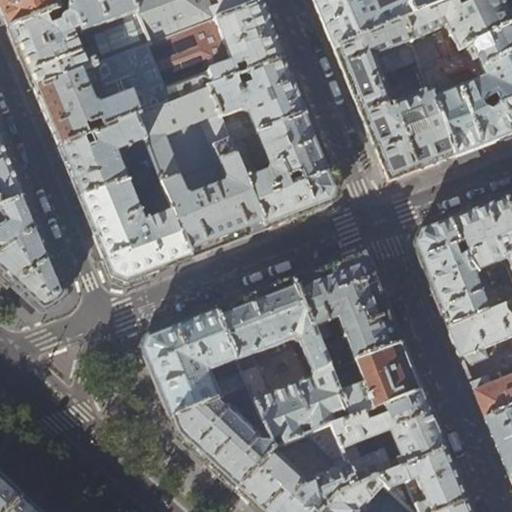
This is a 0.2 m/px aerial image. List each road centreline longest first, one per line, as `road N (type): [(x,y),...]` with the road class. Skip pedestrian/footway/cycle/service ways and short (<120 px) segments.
road 1 (residential): [(372,219),(496,511)]
road 2 (residential): [(372,219),(101,321)]
road 3 (residential): [(101,321),(0,68)]
road 4 (residential): [(283,0),(372,219)]
road 5 (residential): [(511,165),(372,219)]
road 6 (residential): [(63,433),(84,411),(101,321)]
